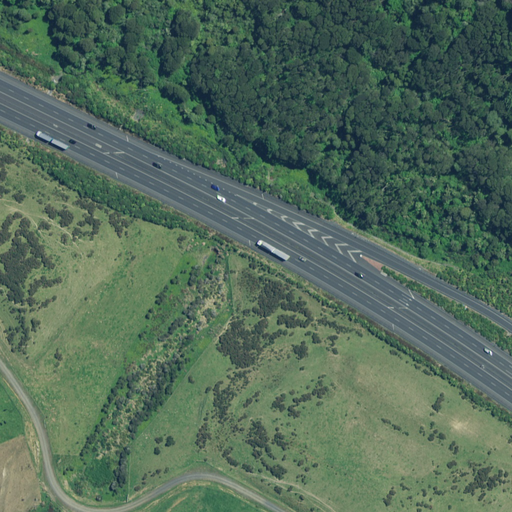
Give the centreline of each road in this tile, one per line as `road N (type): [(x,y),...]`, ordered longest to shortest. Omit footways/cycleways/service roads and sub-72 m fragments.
road 1 (motorway): [(511,397),(268,243),(0,109)]
road 2 (motorway): [(174,169),(349,266),(511,371)]
road 3 (motorway): [(174,169),(307,222),(511,327)]
road 4 (motorway): [(0,84),(174,169)]
